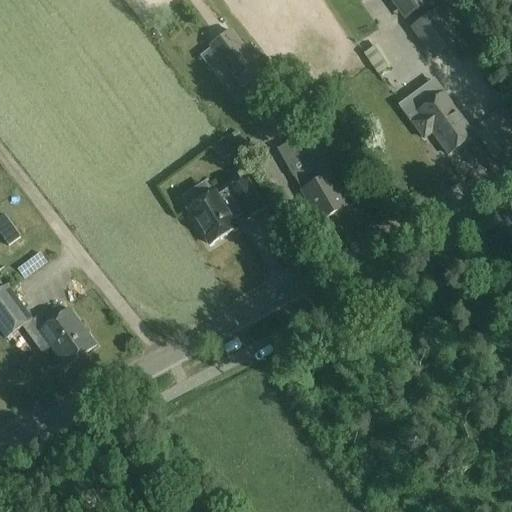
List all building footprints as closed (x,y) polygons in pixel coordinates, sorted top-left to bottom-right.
[(389,0),(405,22),(432,3),(430,0),(389,0)] [(168,53),(181,72),(229,39),(209,10),(179,31),(185,41),(168,53)] [(414,38),(435,72),(450,64),(429,29),(414,38)] [(213,52),(243,93),(261,80),(231,39),(213,52)] [(381,91),(395,81),(380,59),(366,69),(381,91)] [(474,137),(444,96),(418,115),(421,118),(413,124),(425,140),(433,134),(449,156),(474,137)] [(277,151),(294,179),(302,193),(320,224),(348,208),(330,177),(329,177),(321,163),(302,131),(296,135),(291,126),(273,137),(281,149),(277,151)] [(214,194),(188,210),(210,246),(237,230),(231,220),(242,213),(246,220),(263,210),(245,179),(228,190),(230,193),(218,201),(214,194)] [(0,291),(0,333),(5,341),(33,320),(8,286),(0,291)] [(66,369),(96,347),(69,310),(39,332),(66,369)] [(286,372),(282,367),(276,372),(280,377),(286,372)]
